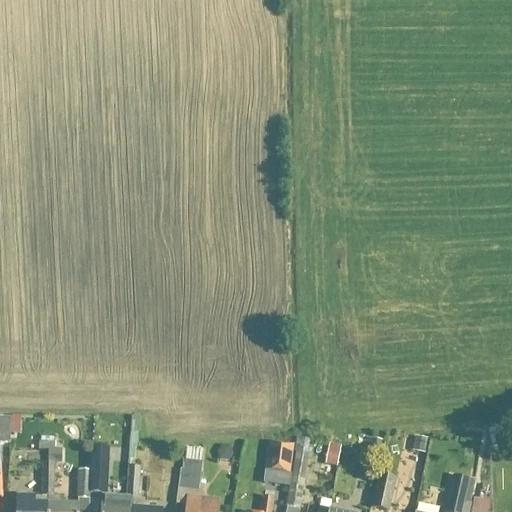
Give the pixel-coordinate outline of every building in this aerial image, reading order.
[(415,437),(411,452),(424,455),(428,440),(415,437)] [(374,482),(382,441),(367,438),(359,479),(374,482)] [(47,465),(61,465),(61,450),(55,450),(55,442),(38,442),(38,451),(47,451),(47,465)] [(269,444),(266,471),(288,473),(291,447),(269,444)] [(336,468),(340,447),(328,445),(325,466),(336,468)] [(177,497),(187,499),(185,511),(217,511),(219,503),(195,500),(202,451),(187,449),(184,471),(181,471),(177,497)] [(106,495),(108,452),(93,451),(90,494),(106,495)] [(289,480),(284,508),(300,511),(305,482),(308,459),(295,457),(291,480),(289,480)] [(43,466),(42,482),(55,482),(55,467),(43,466)] [(139,469),(127,468),(126,485),(138,485),(139,469)] [(76,500),(88,501),(89,471),(76,471),(76,500)] [(380,511),(389,511),(396,480),(378,476),(370,510),(380,511)] [(468,511),(476,481),(450,476),(443,511),(468,511)] [(55,482),(42,482),(42,498),(48,498),(47,511),(78,511),(78,508),(63,508),(63,497),(54,497),(55,482)] [(138,485),(126,485),(126,499),(125,501),(133,502),(138,502),(138,485)] [(47,511),(48,498),(42,498),(33,498),(32,500),(16,500),(15,511),(47,511)] [(102,498),(101,509),(101,511),(131,511),(133,511),(133,502),(125,501),(126,499),(102,498)] [(270,511),(272,501),(268,500),(260,499),(258,511),(270,511)]
